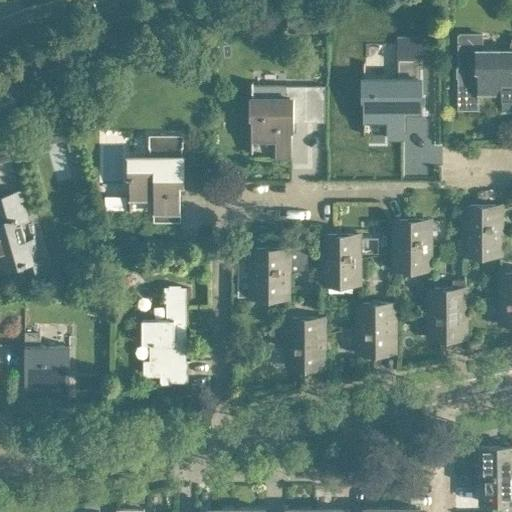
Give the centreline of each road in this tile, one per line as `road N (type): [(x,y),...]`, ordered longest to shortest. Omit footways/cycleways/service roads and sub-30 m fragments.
road 1 (residential): [(221,438),(220,236),(227,215),(241,202),(313,202)]
road 2 (unclassified): [(221,438),(446,392)]
road 3 (unclassified): [(48,460),(221,438)]
road 4 (residential): [(446,392),(449,511)]
